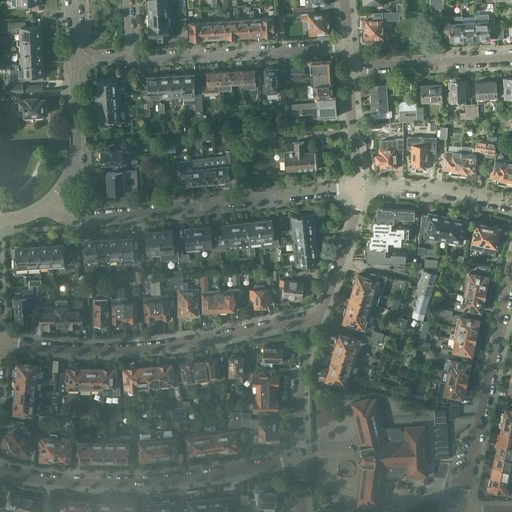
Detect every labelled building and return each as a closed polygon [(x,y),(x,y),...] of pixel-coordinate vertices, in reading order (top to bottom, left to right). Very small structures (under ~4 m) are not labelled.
[(147,0),(148,4),(147,5),(147,9),(148,10),(148,11),(168,10),(167,2),(169,2),(168,0),(147,0)] [(429,0),(431,12),(437,12),(437,7),(436,0),(429,0)] [(229,8),(225,9),(225,20),(226,37),(231,37),(233,38),(235,38),(236,37),(238,37),(237,20),(230,20),(229,8)] [(149,17),(147,18),(148,22),(149,23),(149,24),(168,23),(168,15),(170,15),(169,10),(168,10),(148,11),(149,17)] [(269,18),(261,18),(262,35),(263,35),(264,37),(267,36),(268,35),(274,35),(273,10),(268,10),(269,18)] [(253,11),(249,12),(249,19),(250,36),(262,35),(261,18),(253,19),(253,11)] [(365,30),(363,32),(363,36),(366,37),(366,43),(367,44),(383,44),(383,20),(393,20),(393,18),(401,18),(401,12),(393,12),(376,13),(376,20),(365,20),(366,26),(365,27),(365,30)] [(209,21),(201,21),(202,39),(214,38),(213,18),(213,14),(212,14),(209,14),(209,21)] [(325,14),(304,15),(305,22),(309,21),(310,34),(329,33),(329,31),(330,30),(330,26),(329,25),(328,14),(325,14)] [(481,14),(475,14),(475,17),(475,21),(476,41),(489,40),(489,31),(494,31),(494,17),(488,18),(488,14),(481,14)] [(450,15),(443,16),(444,36),(449,36),(449,42),(463,41),(462,22),(463,22),(462,17),(462,16),(450,16),(450,15)] [(463,22),(462,22),(463,41),(476,41),(475,21),(475,17),(462,17),(463,22)] [(218,18),(213,18),(214,38),(226,37),(225,20),(218,21),(218,18)] [(249,19),(237,20),(238,37),(250,36),(249,19)] [(201,21),(189,22),(190,39),(196,39),(197,41),(200,40),(201,39),(202,39),(201,21)] [(16,22),(9,22),(9,32),(20,32),(20,40),(41,39),(40,37),(42,37),(42,31),(40,31),(40,25),(26,26),(26,24),(24,24),(23,23),(17,23),(16,22)] [(149,24),(148,24),(149,37),(149,39),(158,39),(169,38),(169,40),(188,39),(187,28),(180,28),(180,32),(171,33),(170,23),(168,23),(149,24)] [(20,40),(17,40),(17,46),(21,46),(21,52),(41,51),(41,50),(43,49),(42,43),(41,43),(41,39),(20,40)] [(21,52),(18,52),(18,57),(21,57),(22,64),(30,64),(31,63),(35,63),(36,64),(42,64),(42,62),(43,62),(43,55),(42,55),(41,51),(21,52)] [(330,60),(312,61),(313,73),(331,72),(331,67),(332,64),(331,62),(330,60)] [(22,64),(11,65),(12,81),(21,80),(21,79),(32,78),(32,79),(43,79),(43,73),(44,73),(44,67),(42,67),(42,64),(36,64),(35,63),(31,63),(30,64),(22,64)] [(266,69),(265,69),(266,95),(279,94),(278,68),(273,68),(273,67),(266,67),(266,69)] [(255,69),(243,70),(243,83),(244,88),(256,88),(255,69)] [(243,70),(231,71),(231,83),(243,83),(243,70)] [(219,71),(206,72),(207,85),(214,84),(214,91),(215,91),(216,97),(220,97),(220,91),(219,71)] [(231,71),(219,71),(220,91),(224,90),(232,90),(231,83),(231,71)] [(331,72),(313,73),(314,84),(333,83),(333,78),(331,77),(331,72)] [(184,76),(182,76),(183,97),(184,100),(184,104),(195,103),(196,111),(202,110),(201,89),(195,89),(194,74),(190,75),(190,73),(184,74),(184,76)] [(164,77),(159,77),(160,98),(172,98),(171,74),(164,75),(164,77)] [(178,74),(171,74),(172,98),(183,97),(182,76),(178,76),(178,74)] [(148,90),(141,91),(142,104),(143,111),(143,116),(150,115),(149,105),(152,105),(153,103),(153,102),(160,101),(160,98),(159,77),(158,77),(158,75),(151,76),(151,78),(148,78),(148,90)] [(495,91),(496,91),(504,90),(504,97),(511,96),(511,76),(503,77),(503,83),(495,83),(495,91)] [(99,82),(99,95),(106,95),(106,94),(112,93),(112,94),(122,94),(121,78),(105,78),(106,81),(99,82)] [(448,86),(440,87),(440,94),(448,94),(449,100),(465,99),(464,79),(448,80),(448,86)] [(496,96),(496,91),(495,91),(495,83),(495,80),(475,81),(476,97),(496,96)] [(314,84),(307,85),(308,97),(315,97),(333,96),(332,91),(334,89),(333,83),(314,84)] [(440,87),(440,83),(420,84),(421,101),(441,99),(440,94),(440,87)] [(386,95),(394,95),(393,84),(370,85),(372,112),(377,112),(377,118),(390,118),(389,111),(387,111),(386,95)] [(35,116),(46,115),(45,99),(39,100),(39,98),(25,99),(25,93),(14,94),(15,102),(20,102),(20,106),(17,106),(17,113),(25,112),(26,120),(35,119),(35,116)] [(122,106),(122,94),(112,94),(112,93),(106,94),(106,95),(99,95),(100,108),(107,107),(107,106),(112,106),(112,107),(122,106)] [(315,102),(291,104),(291,109),(299,108),(336,106),(335,96),(333,96),(315,97),(315,102)] [(417,121),(417,107),(416,101),(398,102),(399,114),(400,122),(403,122),(417,121)] [(466,119),(472,119),(471,104),(465,104),(465,112),(459,113),(460,119),(466,119)] [(126,106),(122,106),(112,107),(112,106),(107,106),(107,107),(100,108),(101,128),(111,128),(111,122),(123,122),(122,111),(126,111),(126,106)] [(336,106),(299,108),(300,114),(313,113),(313,118),(337,116),(336,106)] [(263,136),(275,138),(277,126),(266,123),(263,136)] [(437,137),(436,143),(440,143),(440,138),(447,139),(448,127),(440,127),(440,130),(438,130),(437,137)] [(201,134),(202,140),(207,140),(206,137),(213,137),(213,131),(205,132),(206,134),(201,134)] [(256,142),(254,134),(253,133),(244,135),(243,136),(246,145),(247,146),(256,144),(256,142)] [(407,136),(407,148),(411,148),(410,163),(412,163),(412,167),(415,167),(415,171),(423,171),(423,167),(426,167),(427,164),(428,164),(428,153),(436,153),(436,151),(436,137),(430,137),(407,136)] [(487,140),(485,154),(485,157),(495,158),(495,160),(494,163),(492,163),(489,178),(498,179),(497,183),(505,185),(509,162),(510,160),(502,158),(503,154),(495,153),(497,137),(488,136),(487,140)] [(379,155),(376,155),(376,163),(380,162),(380,169),(396,168),(396,161),(402,160),(403,137),(396,138),(396,139),(380,140),(380,148),(379,148),(379,155)] [(171,139),(164,140),(165,153),(172,152),(171,139)] [(178,139),(171,139),(172,152),(179,152),(178,139)] [(461,146),(461,152),(459,175),(467,176),(467,172),(475,173),(477,158),(475,158),(475,153),(485,154),(487,140),(477,139),(476,147),(461,146)] [(294,151),(284,151),(285,171),(316,169),(315,152),(305,152),(304,141),(294,142),(294,151)] [(114,163),(114,168),(127,167),(127,157),(124,157),(123,149),(103,150),(103,164),(114,163)] [(228,156),(215,157),(218,181),(219,181),(219,183),(225,182),(225,181),(230,180),(230,174),(236,173),(233,150),(227,151),(228,156)] [(459,175),(461,152),(447,151),(446,155),(444,155),(442,169),(451,170),(450,174),(459,175)] [(215,157),(204,159),(206,183),(218,181),(215,157)] [(204,159),(192,160),(195,184),(206,183),(204,159)] [(180,169),(177,169),(179,183),(182,183),(182,185),(184,185),(184,187),(190,186),(189,184),(195,184),(192,160),(180,161),(180,169)] [(127,195),(139,194),(138,171),(127,171),(127,167),(114,168),(114,172),(108,172),(109,194),(124,194),(127,194),(127,195)] [(374,215),(374,219),(376,220),(376,221),(391,222),(399,222),(399,218),(414,218),(415,210),(382,208),(382,207),(378,206),(378,207),(377,208),(376,213),(374,215)] [(437,240),(441,215),(429,213),(429,215),(422,214),(419,234),(425,234),(429,235),(429,238),(437,240)] [(292,216),(293,229),(315,226),(314,219),(312,219),(312,214),(292,216)] [(437,240),(449,242),(453,217),(441,215),(437,240)] [(465,220),(453,217),(449,242),(457,243),(457,240),(461,241),(465,220)] [(267,218),(259,219),(261,240),(262,248),(279,246),(277,225),(273,226),(272,220),(267,220),(267,218)] [(251,222),(247,222),(249,241),(261,240),(259,219),(251,220),(251,222)] [(243,221),(235,222),(238,242),(238,248),(250,247),(249,241),(247,222),(243,223),(243,221)] [(371,223),(371,227),(373,229),(373,234),(416,237),(416,233),(412,233),(412,234),(411,234),(411,228),(396,227),(396,229),(394,229),(391,229),(391,222),(376,221),(374,221),(373,222),(371,223)] [(228,224),(223,225),(225,244),(225,245),(231,244),(231,243),(238,242),(235,222),(228,223),(228,224)] [(471,244),(470,248),(483,251),(488,225),(483,224),(482,223),(479,222),(477,223),(476,223),(472,244),(471,244)] [(205,225),(198,226),(200,246),(207,246),(210,246),(212,246),(213,246),(211,226),(205,227),(205,225)] [(488,225),(483,251),(494,253),(496,245),(497,244),(498,241),(497,239),(500,228),(498,227),(498,226),(494,226),(493,226),(488,225)] [(190,228),(185,229),(187,249),(193,248),(193,247),(200,246),(198,226),(190,227),(190,228)] [(295,240),(314,238),(314,234),(316,234),(315,226),(293,229),(295,240)] [(159,231),(160,252),(167,252),(168,254),(168,258),(174,258),(173,230),(159,231)] [(153,253),(160,252),(159,231),(145,232),(147,260),(153,259),(153,255),(153,253)] [(368,241),(367,245),(368,245),(370,247),(385,248),(388,249),(388,242),(394,242),(394,244),(408,245),(409,239),(411,239),(411,241),(416,242),(416,237),(373,234),(370,234),(370,240),(368,241)] [(121,250),(122,260),(129,259),(129,261),(135,261),(134,252),(135,252),(134,238),(129,238),(128,236),(121,237),(121,238),(122,244),(124,245),(124,248),(121,250)] [(122,244),(121,238),(116,239),(116,237),(109,238),(109,239),(110,245),(111,246),(111,249),(109,251),(110,261),(117,260),(117,262),(122,262),(122,260),(121,250),(124,248),(124,245),(122,244)] [(110,263),(110,261),(109,251),(111,249),(111,246),(110,245),(109,239),(104,239),(104,238),(97,238),(97,240),(97,246),(99,247),(99,250),(97,252),(98,261),(104,261),(105,263),(110,263)] [(296,252),(317,250),(317,242),(315,242),(314,238),(295,240),(296,252)] [(98,263),(98,261),(97,252),(99,250),(99,247),(97,246),(97,240),(92,240),(92,239),(85,239),(85,241),(82,241),(83,251),(84,262),(92,262),(92,264),(98,263)] [(39,245),(39,246),(39,253),(40,254),(40,257),(40,258),(40,268),(52,267),(52,258),(53,256),(52,254),(51,253),(51,246),(47,246),(47,244),(39,245)] [(51,244),(51,246),(51,253),(52,254),(53,256),(52,258),(52,267),(59,267),(59,270),(61,272),(67,271),(69,270),(69,265),(76,264),(75,250),(67,251),(67,245),(59,245),(59,244),(51,244)] [(39,253),(39,246),(35,247),(35,245),(27,246),(27,247),(27,254),(28,255),(28,258),(27,259),(28,269),(40,268),(40,258),(40,257),(40,254),(39,253)] [(27,254),(27,247),(23,247),(23,246),(15,246),(15,248),(12,248),(13,258),(14,258),(15,269),(28,269),(27,259),(28,258),(28,255),(27,254)] [(365,249),(365,254),(367,255),(366,261),(367,261),(368,262),(372,263),(372,262),(372,261),(405,263),(406,254),(391,253),(391,255),(385,255),(385,248),(370,247),(367,247),(367,248),(365,249)] [(318,258),(317,250),(296,252),(297,265),(317,263),(316,258),(318,258)] [(190,261),(189,254),(180,255),(181,262),(190,261)] [(464,256),(458,255),(456,265),(462,266),(464,256)] [(438,259),(432,258),(426,258),(425,265),(437,266),(438,259)] [(480,263),(479,270),(490,272),(491,265),(480,263)] [(419,293),(412,318),(423,320),(430,296),(431,297),(437,274),(423,270),(417,293),(419,293)] [(354,279),(352,286),(354,286),(354,287),(374,293),(381,295),(384,283),(386,276),(383,275),(376,273),(373,273),(370,272),(370,273),(369,278),(365,276),(357,274),(356,280),(354,279)] [(467,284),(485,288),(488,276),(469,272),(467,284)] [(208,275),(200,275),(201,291),(201,296),(204,296),(204,311),(219,310),(219,290),(208,291),(208,275)] [(197,289),(188,289),(188,282),(183,282),(183,276),(173,277),(173,292),(178,292),(179,316),(198,315),(197,289)] [(144,304),(141,305),(142,315),(145,314),(146,320),(147,320),(148,321),(152,321),(153,319),(154,319),(153,318),(156,318),(158,317),(156,300),(155,290),(156,290),(155,280),(155,278),(150,279),(150,282),(151,290),(151,296),(143,297),(144,300),(144,302),(144,304)] [(160,280),(155,280),(156,290),(155,290),(156,300),(158,317),(162,317),(162,318),(163,318),(165,320),(168,319),(169,318),(170,318),(169,307),(169,300),(169,299),(168,294),(161,295),(160,280)] [(302,298),(304,282),(285,280),(280,280),(279,286),(284,286),(283,296),(302,298)] [(255,307),(267,306),(267,301),(270,301),(270,288),(264,288),(264,286),(262,284),(256,285),(254,287),(254,289),(250,289),(251,298),(254,298),(255,307)] [(464,295),(483,299),(485,288),(467,284),(464,295)] [(112,310),(108,310),(108,319),(112,318),(112,322),(113,322),(115,324),(118,323),(120,322),(121,322),(120,320),(124,320),(125,320),(123,300),(123,297),(124,297),(123,285),(118,285),(119,298),(120,298),(111,299),(111,305),(112,310)] [(30,303),(30,297),(33,297),(33,286),(28,286),(28,289),(22,289),(23,297),(13,298),(13,306),(15,306),(16,320),(17,323),(28,322),(28,320),(28,319),(27,303),(30,303)] [(228,290),(219,290),(219,310),(235,310),(234,299),(238,299),(238,287),(228,287),(228,290)] [(351,292),(350,295),(351,297),(361,300),(371,303),(374,293),(354,287),(353,291),(351,292)] [(483,299),(464,295),(462,295),(461,302),(456,301),(454,309),(474,313),(475,310),(481,311),(483,299)] [(124,297),(123,297),(123,300),(125,320),(129,320),(129,321),(130,321),(132,323),(135,323),(136,321),(137,321),(137,315),(142,315),(141,305),(136,305),(136,302),(127,303),(127,300),(127,297),(124,297)] [(347,308),(368,315),(368,314),(367,314),(371,303),(361,300),(351,297),(350,298),(349,299),(348,302),(349,304),(347,308)] [(74,305),(69,306),(68,306),(68,321),(69,321),(69,329),(78,328),(78,327),(83,327),(83,307),(83,299),(74,300),(74,305)] [(108,299),(94,299),(94,324),(101,324),(102,325),(105,325),(106,323),(108,323),(108,319),(108,310),(108,299)] [(55,308),(56,327),(68,327),(68,329),(69,329),(69,321),(68,321),(68,306),(69,306),(69,301),(55,302),(55,308)] [(55,327),(56,327),(55,308),(41,308),(41,327),(45,327),(45,329),(55,329),(55,327)] [(345,315),(343,322),(358,327),(358,326),(370,330),(370,329),(372,324),(374,317),(370,315),(368,315),(347,308),(347,309),(345,309),(343,315),(345,315)] [(451,318),(453,311),(440,308),(439,315),(451,318)] [(457,320),(456,327),(476,331),(479,320),(453,314),(452,320),(457,320)] [(407,320),(395,316),(393,323),(405,327),(407,320)] [(421,332),(427,333),(428,333),(431,322),(424,320),(421,332)] [(449,338),(453,339),(453,338),(474,343),(476,331),(456,327),(454,333),(450,333),(449,338)] [(373,330),(371,337),(379,339),(382,340),(384,333),(373,330)] [(418,341),(425,342),(427,333),(421,332),(418,341)] [(336,345),(336,346),(356,352),(359,340),(354,338),(340,333),(338,339),(336,338),(334,345),(336,345)] [(363,334),(361,340),(371,343),(377,345),(379,339),(371,337),(363,334)] [(472,354),(474,343),(453,338),(453,339),(452,345),(443,344),(442,348),(453,350),(472,354)] [(431,343),(425,342),(418,341),(416,348),(429,350),(431,343)] [(258,353),(258,360),(262,360),(262,361),(262,366),(272,366),(272,361),(281,362),(282,348),(263,346),(263,353),(258,353)] [(333,357),(353,363),(356,352),(336,346),(333,357)] [(436,352),(434,358),(443,360),(443,358),(446,359),(445,362),(443,370),(449,371),(467,375),(470,363),(451,359),(452,356),(447,355),(447,354),(441,353),(439,353),(436,352)] [(231,356),(230,356),(230,381),(243,381),(243,374),(243,372),(243,367),(243,362),(243,356),(237,356),(236,354),(232,354),(231,356)] [(329,367),(349,374),(353,363),(333,357),(329,367)] [(205,360),(208,379),(209,382),(225,379),(225,366),(219,367),(218,358),(205,360)] [(193,362),(196,380),(208,379),(205,360),(193,362)] [(177,373),(178,380),(183,379),(184,382),(196,380),(193,362),(181,364),(182,372),(177,373)] [(15,369),(15,375),(17,376),(38,379),(40,365),(18,363),(18,368),(15,369)] [(172,364),(159,365),(161,385),(168,384),(169,386),(169,387),(179,386),(178,379),(177,373),(177,370),(172,371),(172,364)] [(159,365),(147,366),(149,387),(161,387),(161,386),(161,385),(159,365)] [(147,366),(136,367),(138,386),(142,386),(142,388),(149,387),(147,366)] [(60,372),(59,394),(67,394),(67,387),(79,387),(80,368),(79,368),(79,367),(73,367),(73,368),(67,368),(67,372),(60,372)] [(104,368),(103,368),(103,394),(121,394),(121,393),(120,378),(116,378),(116,369),(110,369),(110,367),(104,367),(104,368)] [(124,378),(120,378),(121,393),(125,393),(125,390),(138,389),(138,386),(136,367),(124,368),(124,378)] [(349,374),(329,367),(329,368),(327,367),(325,374),(327,374),(326,380),(340,384),(338,389),(341,390),(352,390),(353,386),(346,384),(349,374)] [(92,368),(80,368),(79,387),(91,387),(92,368)] [(103,368),(92,368),(91,387),(98,387),(98,394),(103,393),(103,394),(103,368)] [(441,378),(440,381),(441,381),(446,382),(465,386),(467,375),(449,371),(443,370),(442,369),(441,378)] [(253,385),(252,387),(252,391),(253,392),(275,393),(275,386),(278,386),(278,384),(279,382),(279,379),(278,378),(278,375),(261,375),(261,373),(253,373),(253,385)] [(15,381),(14,388),(37,390),(38,379),(17,376),(16,380),(15,381)] [(436,391),(435,400),(447,403),(447,402),(448,400),(449,395),(451,395),(460,397),(462,398),(465,386),(446,382),(441,381),(440,381),(438,391),(436,391)] [(14,388),(13,394),(15,395),(15,401),(36,403),(37,390),(14,388)] [(253,401),(253,412),(260,412),(260,410),(278,410),(278,408),(279,407),(279,404),(278,403),(278,400),(275,400),(275,393),(253,392),(253,401)] [(401,430),(401,427),(382,428),(380,420),(384,419),(380,403),(377,404),(375,398),(369,400),(368,398),(351,402),(362,445),(360,445),(357,447),(358,450),(361,451),(363,451),(363,456),(362,457),(358,458),(358,462),(361,463),(363,463),(358,506),(361,507),(359,511),(370,511),(371,508),(375,509),(375,507),(382,508),(382,502),(386,503),(388,487),(384,486),(385,478),(404,477),(404,474),(408,473),(408,477),(428,476),(425,426),(404,427),(404,430),(401,430)] [(13,401),(12,406),(14,408),(13,413),(35,415),(36,403),(15,401),(13,401)] [(178,408),(179,422),(186,421),(185,407),(182,408),(178,408)] [(179,422),(178,408),(171,409),(172,422),(179,422)] [(502,415),(502,418),(503,420),(502,422),(511,424),(511,409),(511,410),(505,409),(504,414),(502,415)] [(446,410),(434,410),(435,419),(437,458),(449,458),(447,422),(446,418),(446,410)] [(229,430),(222,431),(225,451),(237,449),(235,436),(239,435),(239,429),(241,429),(241,426),(242,426),(242,419),(242,413),(242,412),(234,412),(234,418),(234,422),(231,422),(228,426),(229,430)] [(251,419),(242,419),(242,426),(259,429),(259,435),(255,435),(255,441),(259,441),(259,442),(279,442),(279,440),(280,438),(280,435),(279,434),(279,432),(275,432),(272,432),(272,424),(272,423),(264,424),(264,419),(251,419)] [(25,436),(31,432),(25,424),(26,421),(15,420),(15,423),(9,427),(11,430),(7,433),(11,439),(8,441),(10,448),(16,452),(20,457),(23,455),(24,456),(34,449),(25,436)] [(213,420),(209,421),(213,452),(225,451),(222,431),(216,432),(215,425),(214,425),(213,420)] [(206,433),(199,434),(201,454),(213,452),(209,421),(205,421),(206,427),(205,427),(206,433)] [(500,424),(500,426),(501,428),(500,434),(511,436),(511,424),(502,422),(500,424)] [(157,438),(151,438),(153,459),(165,458),(163,437),(162,430),(156,430),(157,438)] [(54,459),(56,439),(57,436),(57,434),(51,433),(51,438),(43,438),(43,440),(41,440),(40,446),(42,446),(42,450),(40,450),(39,459),(50,460),(50,459),(54,459)] [(173,436),(163,437),(165,458),(177,457),(176,451),(181,451),(179,433),(172,434),(173,436)] [(199,434),(187,435),(189,455),(201,454),(199,434)] [(498,435),(497,438),(499,440),(497,445),(511,448),(511,436),(500,434),(498,435)] [(116,436),(116,440),(116,461),(118,463),(120,463),(122,461),(128,461),(128,453),(130,453),(130,436),(116,436)] [(56,439),(54,459),(67,460),(68,455),(69,455),(70,446),(69,446),(69,438),(64,437),(64,440),(56,439)] [(151,438),(139,439),(141,460),(153,459),(151,438)] [(97,440),(92,440),(92,442),(92,461),(97,461),(98,462),(101,462),(103,461),(104,461),(104,442),(97,442),(97,440)] [(111,442),(104,442),(104,461),(106,462),(108,462),(110,461),(116,461),(116,440),(111,440),(111,442)] [(78,442),(78,453),(79,453),(79,461),(85,461),(86,462),(89,462),(91,461),(92,461),(92,442),(78,442)] [(496,447),(495,449),(496,452),(495,456),(511,459),(511,448),(497,445),(496,447)] [(493,458),(493,461),(494,463),(493,468),(511,472),(511,471),(511,459),(495,456),(493,458)] [(491,470),(490,472),(491,475),(490,480),(511,484),(511,477),(510,477),(511,472),(493,468),(491,470)] [(488,481),(488,484),(489,486),(488,489),(489,489),(488,491),(491,492),(494,492),(494,491),(501,493),(511,495),(511,491),(511,484),(490,480),(488,481)] [(277,493),(265,492),(265,491),(259,490),(259,492),(258,492),(257,500),(248,500),(248,495),(241,494),(240,507),(248,507),(248,505),(252,506),(253,506),(259,506),(276,507),(276,503),(277,500),(278,499),(279,496),(278,495),(277,495),(277,493)] [(10,492),(6,506),(15,509),(16,511),(38,511),(41,503),(23,498),(23,496),(10,492)] [(219,497),(215,497),(216,511),(229,511),(228,496),(226,496),(225,494),(219,494),(219,497)] [(216,511),(215,497),(213,498),(213,495),(206,496),(206,498),(202,499),(203,511),(216,511)] [(203,511),(202,499),(200,499),(200,496),(193,497),(193,500),(189,500),(189,505),(188,505),(188,511),(203,511)] [(74,511),(75,501),(71,501),(71,499),(60,499),(60,504),(62,504),(62,511),(60,511),(59,511),(74,511)] [(75,499),(75,501),(74,511),(89,511),(90,507),(88,507),(88,502),(83,501),(84,500),(75,499)] [(161,503),(161,511),(176,511),(176,506),(175,506),(174,502),(170,502),(169,500),(163,500),(163,503),(161,503)] [(99,511),(111,511),(112,503),(111,503),(109,501),(107,501),(105,503),(99,503),(99,511)] [(112,503),(111,511),(123,511),(123,502),(118,502),(116,501),(114,501),(112,503)] [(124,502),(123,502),(123,511),(137,511),(137,510),(136,510),(136,502),(130,502),(128,501),(126,501),(124,502)] [(161,511),(161,503),(157,503),(157,501),(150,501),(150,504),(148,504),(148,511),(147,511),(161,511)]
